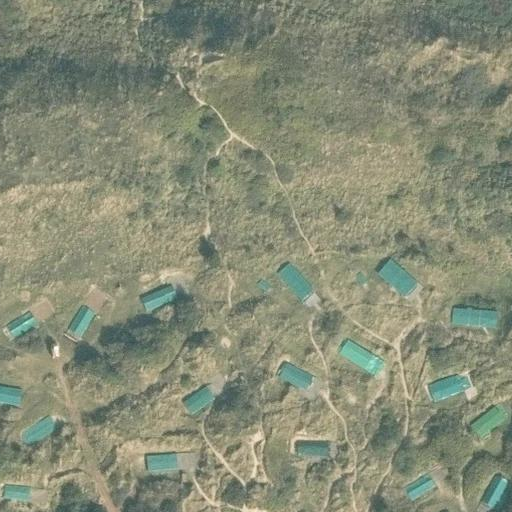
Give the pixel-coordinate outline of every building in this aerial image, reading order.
[(377,275),(409,300),(421,284),(389,259),(377,275)] [(278,273),(306,303),(317,293),(289,262),(278,273)] [(147,313),(185,297),(178,280),(140,297),(147,313)] [(452,325),(496,327),(497,310),(452,309),(452,325)] [(274,376),(313,394),(321,376),(283,358),(274,376)] [(495,407),(472,426),(480,436),(503,418),(495,407)] [(196,467),(196,452),(178,452),(178,467),(196,467)] [(147,454),(147,471),(177,470),(177,453),(147,454)]
